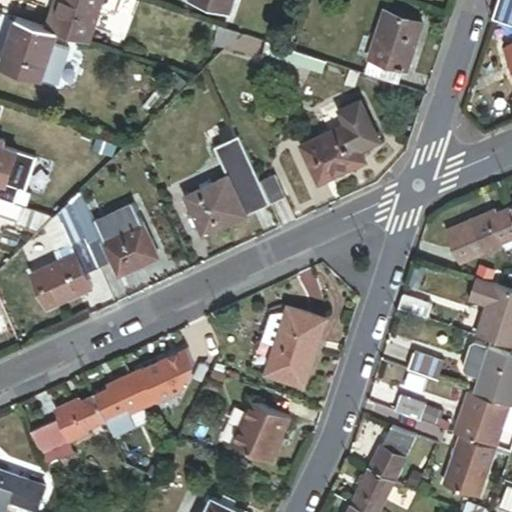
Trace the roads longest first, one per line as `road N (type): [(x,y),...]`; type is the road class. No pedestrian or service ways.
road 1 (residential): [(415,190),(0,379)]
road 2 (residential): [(415,190),(332,447),(300,511)]
road 3 (residential): [(477,0),(415,190)]
